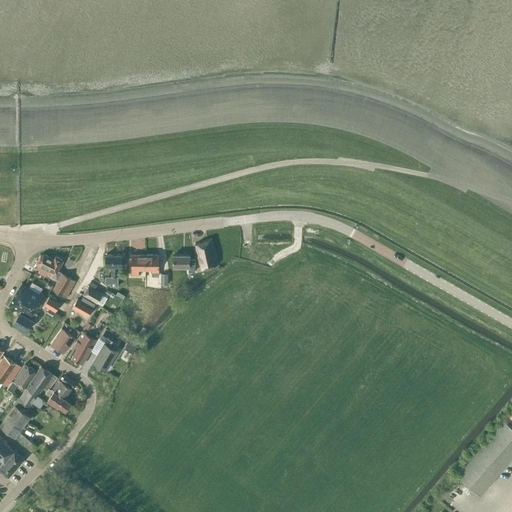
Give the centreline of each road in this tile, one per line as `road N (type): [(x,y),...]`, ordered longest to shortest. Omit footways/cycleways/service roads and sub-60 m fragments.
road 1 (track): [(0,145),(19,150),(51,139),(313,120),(388,141),(511,205)]
road 2 (tertiary): [(511,324),(352,233),(300,216),(24,240)]
road 3 (residential): [(0,507),(70,435),(91,394),(0,319)]
